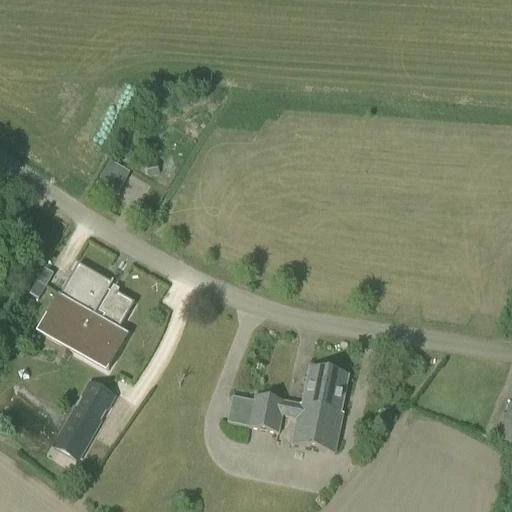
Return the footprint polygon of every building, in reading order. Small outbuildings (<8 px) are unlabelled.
[(145,162),(148,178),(158,176),(156,160),(145,162)] [(98,241),(86,261),(103,272),(115,252),(98,241)] [(140,256),(136,266),(159,274),(163,264),(140,256)] [(73,353),(112,284),(112,283),(110,286),(78,267),(68,284),(60,298),(59,298),(39,333),(73,353)] [(37,285),(30,298),(38,303),(52,278),(44,273),(37,285)] [(59,298),(60,298),(68,284),(54,276),(46,290),(59,298)] [(112,284),(73,353),(107,373),(127,338),(118,333),(134,306),(116,296),(115,298),(107,294),(113,284),(112,284)] [(143,354),(153,342),(143,334),(133,346),(143,354)] [(326,375),(325,370),(318,369),(315,373),(309,372),(302,408),(254,399),(248,432),(278,438),(282,420),(297,423),(292,449),(334,457),(341,418),(338,418),(345,378),(326,375)] [(107,415),(116,400),(88,384),(79,400),(80,401),(75,411),(74,410),(51,451),(78,466),(101,425),(100,424),(106,414),(107,415)] [(226,395),(222,420),(244,423),(248,398),(226,395)] [(511,400),(495,442),(511,448),(511,400)]
